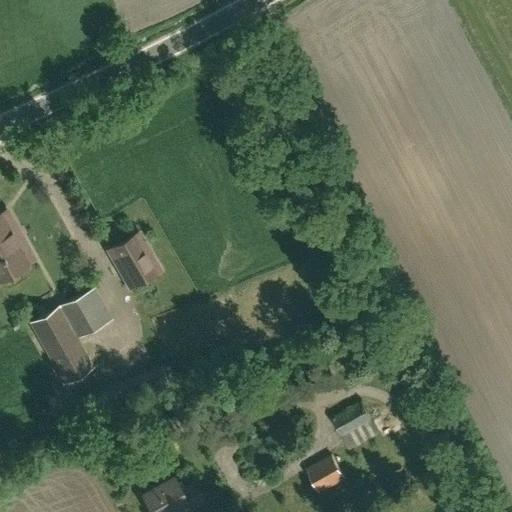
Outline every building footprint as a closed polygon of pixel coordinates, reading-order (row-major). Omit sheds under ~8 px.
[(0,212),(0,276),(31,258),(3,210),(0,212)] [(136,230),(108,246),(130,282),(158,266),(136,230)] [(58,306),(30,322),(63,381),(91,365),(76,337),(111,316),(94,285),(58,306)] [(349,449),(380,432),(361,399),(330,416),(349,449)] [(333,454),(307,468),(319,490),(345,476),(333,454)] [(174,476),(142,494),(151,511),(166,511),(168,511),(169,511),(178,511),(205,498),(195,479),(181,487),(174,476)]
